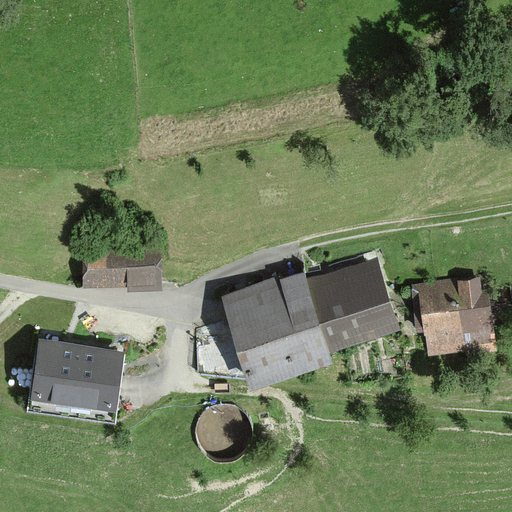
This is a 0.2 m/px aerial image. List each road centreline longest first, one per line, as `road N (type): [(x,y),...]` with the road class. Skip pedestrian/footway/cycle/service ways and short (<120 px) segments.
road 1 (track): [(202,322),(212,293),(233,277),(303,253),(511,214)]
road 2 (track): [(202,322),(0,285)]
